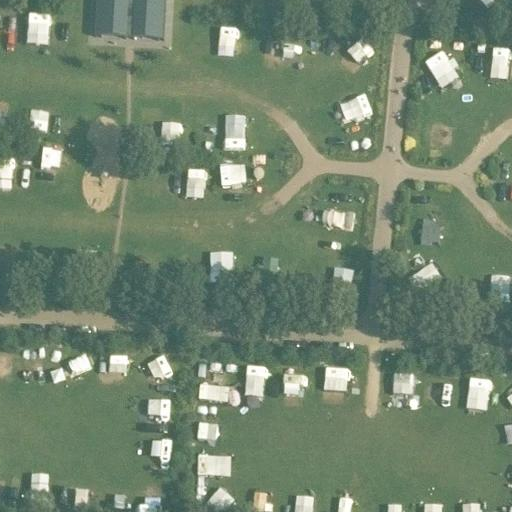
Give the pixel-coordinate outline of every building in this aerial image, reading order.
[(98,0),(96,39),(164,43),(165,0),(98,0)] [(232,55),(232,35),(213,34),(213,54),(232,55)] [(492,68),(510,68),(510,49),(493,48),(492,68)] [(450,80),(449,58),(429,59),(430,81),(450,80)] [(421,148),(438,151),(442,128),(425,125),(421,148)] [(226,171),(225,192),(248,193),(248,171),(226,171)] [(437,246),(437,227),(417,227),(417,246),(437,246)] [(0,370),(10,371),(12,351),(0,350),(0,370)] [(62,373),(83,375),(85,357),(64,355),(62,373)] [(104,360),(102,368),(124,372),(126,364),(104,360)] [(285,387),(306,388),(307,367),(285,367),(285,387)] [(173,378),(173,369),(147,368),(147,388),(163,388),(163,378),(173,378)] [(325,370),(324,392),(346,393),(348,371),(325,370)] [(431,377),(430,398),(451,399),(451,378),(431,377)] [(0,490),(0,507),(8,508),(8,491),(0,490)] [(110,511),(125,511),(126,499),(111,498),(110,511)] [(140,502),(139,511),(162,511),(163,502),(140,502)]
